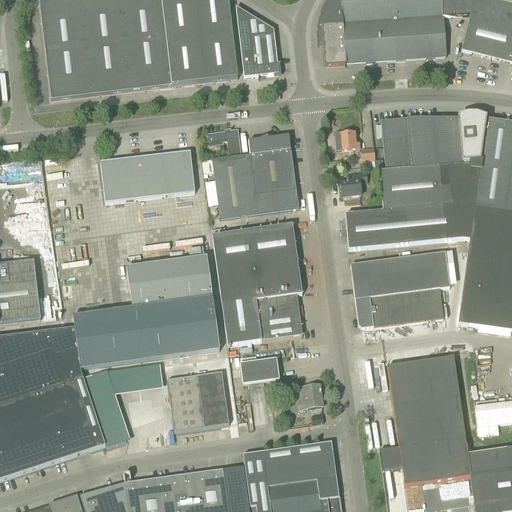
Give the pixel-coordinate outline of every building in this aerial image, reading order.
[(51,104),(237,81),(228,5),(219,0),(89,0),(39,6),(51,104)] [(317,35),(316,35),(317,48),(318,48),(324,47),(326,68),(445,59),(442,19),(470,18),(461,54),(511,66),(511,0),(329,0),(321,18),(319,23),(318,27),(317,29),(317,30),(316,32),(317,32),(317,35)] [(273,33),(235,10),(242,71),(244,81),(257,79),(258,82),(264,82),(264,78),(273,77),(273,79),(280,79),(279,66),(277,66),(274,37),(273,33)] [(383,215),(345,218),(348,254),(457,243),(469,242),(456,327),(511,335),(511,126),(487,123),(486,123),(486,121),(476,117),(467,117),(457,120),(457,122),(415,122),(406,122),(380,125),(385,174),(384,174),(379,175),(382,207),(383,215)] [(222,161),(201,164),(203,177),(213,176),(220,222),(298,211),(288,141),(269,143),(267,139),(251,146),(248,146),(239,147),(237,132),(206,137),(207,149),(223,147),(222,145),(226,144),(228,158),(222,159),(222,161)] [(355,146),(354,136),(339,137),(339,138),(335,138),(336,154),(359,152),(358,146),(355,146)] [(361,165),(375,164),(374,151),(360,152),(361,165)] [(145,160),(100,166),(105,206),(115,205),(150,201),(195,196),(190,155),(189,155),(145,160)] [(342,200),(361,198),(359,186),(366,185),(365,176),(346,179),(347,185),(340,186),(342,200)] [(227,349),(261,345),(302,339),(296,298),(301,297),(292,228),(212,239),(227,349)] [(445,256),(350,268),(354,303),(358,330),(361,332),(373,331),(373,330),(443,322),(439,293),(448,291),(449,291),(445,256)] [(457,257),(449,258),(451,273),(459,272),(457,257)] [(133,311),(72,318),(74,331),(79,372),(219,355),(213,301),(208,260),(128,271),(133,311)] [(0,328),(40,323),(33,264),(0,268),(0,328)] [(0,483),(104,448),(82,381),(83,381),(79,372),(74,331),(66,332),(63,333),(0,340),(0,483)] [(398,449),(378,451),(381,472),(401,469),(403,487),(470,478),(470,480),(472,496),(473,502),(473,504),(474,511),(511,511),(511,450),(467,457),(456,382),(452,357),(386,366),(390,391),(398,449)] [(241,367),(239,367),(242,388),(269,384),(271,395),(295,392),(293,380),(279,382),(276,362),(253,365),(241,367)] [(221,377),(166,384),(174,435),(228,427),(221,377)] [(298,414),(323,410),(320,387),(301,390),(302,399),(296,400),(298,414)] [(478,429),(511,426),(511,406),(477,409),(478,429)] [(331,446),(243,458),(250,511),(337,511),(336,501),(338,501),(336,481),(333,465),(331,446)] [(227,511),(223,473),(124,486),(80,499),(83,511),(227,511)] [(81,511),(77,498),(49,507),(49,509),(39,511),(81,511)]
